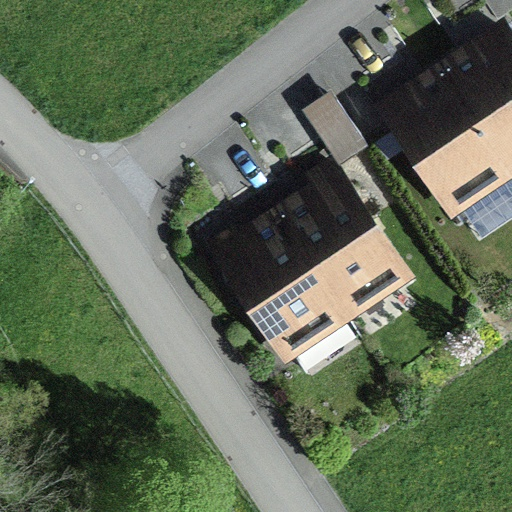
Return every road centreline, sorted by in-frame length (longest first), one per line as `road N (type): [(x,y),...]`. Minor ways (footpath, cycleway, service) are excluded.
road 1 (residential): [(77,196),(162,305),(281,511)]
road 2 (residential): [(336,0),(77,196)]
